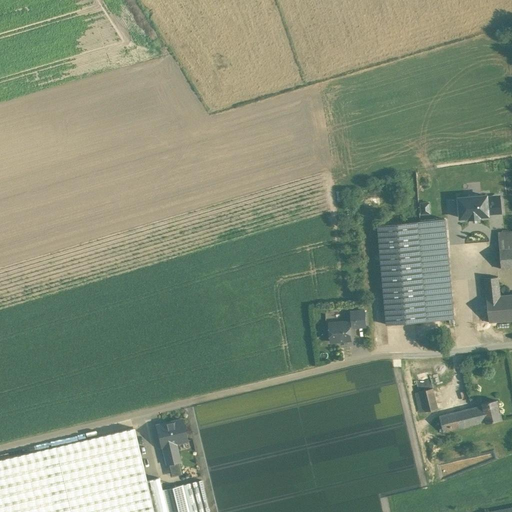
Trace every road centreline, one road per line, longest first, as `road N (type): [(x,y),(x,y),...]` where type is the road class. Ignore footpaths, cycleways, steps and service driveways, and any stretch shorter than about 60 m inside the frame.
road 1 (track): [(0,451),(308,371),(511,343)]
road 2 (track): [(511,280),(495,269),(463,273),(470,349)]
